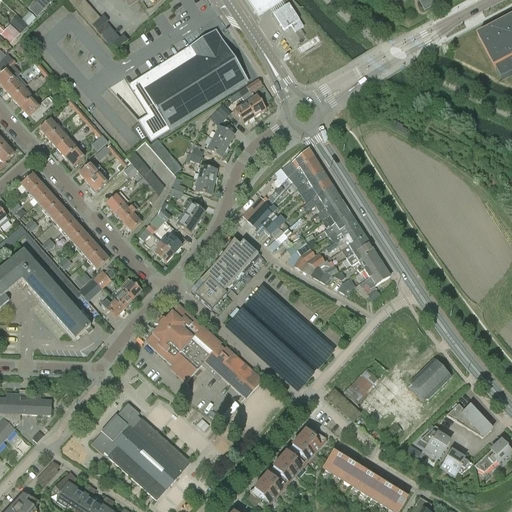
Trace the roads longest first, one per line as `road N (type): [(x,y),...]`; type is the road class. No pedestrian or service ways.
road 1 (residential): [(319,104),(397,52),(501,0)]
road 2 (tertiary): [(416,291),(312,130)]
road 3 (residential): [(165,290),(36,154)]
road 4 (residential): [(375,321),(272,261),(221,219)]
road 5 (residential): [(25,366),(101,368),(165,290)]
road 6 (tertiary): [(511,411),(416,291)]
road 7 (residential): [(420,490),(322,406)]
road 8 (residential): [(237,503),(322,406)]
road 9 (residential): [(221,219),(244,157),(287,123)]
